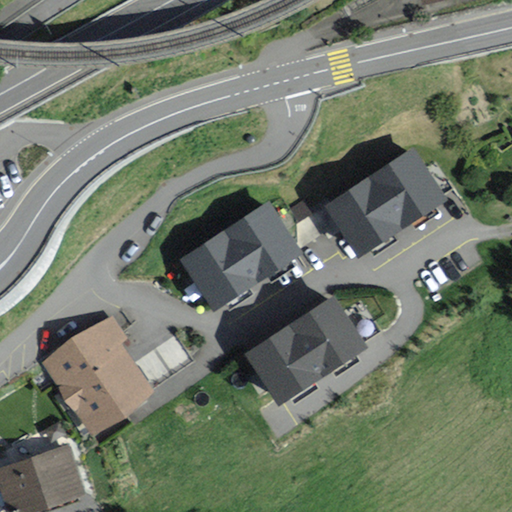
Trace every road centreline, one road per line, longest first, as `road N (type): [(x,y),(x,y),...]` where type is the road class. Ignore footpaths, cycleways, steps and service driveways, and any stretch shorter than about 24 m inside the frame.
road 1 (residential): [(286,81),(289,127),(279,145),(179,184),(111,240),(99,260),(113,291),(235,330),(335,279),(385,276),(469,231),(511,228)]
road 2 (secondary): [(1,266),(49,197),(93,154),(157,119),(286,81)]
road 3 (secondary): [(286,81),(511,27)]
road 4 (secondary): [(173,0),(0,94)]
